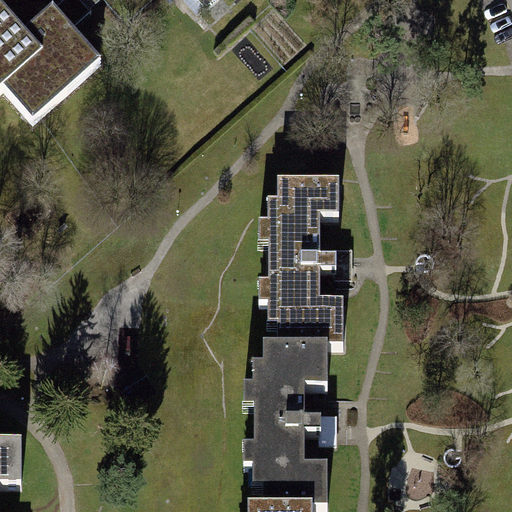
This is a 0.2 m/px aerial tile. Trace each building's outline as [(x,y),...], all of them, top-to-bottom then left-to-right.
[(30,126),(99,66),(73,37),(92,21),(86,15),(74,1),(73,0),(0,0),(0,96),(2,95),(30,126)] [(74,0),(74,1),(86,15),(100,2),(122,28),(153,0),(74,0)] [(192,0),(204,12),(217,0),(192,0)] [(339,217),(339,183),(279,183),(279,200),(268,200),(268,221),(259,221),(259,251),(267,251),(267,283),(260,283),(259,308),(266,308),(266,330),(276,330),(276,343),(328,344),(342,344),(343,304),(318,304),(319,272),(337,272),(337,256),(319,256),(320,217),(339,217)] [(328,388),(328,344),(276,343),(263,343),(263,365),(252,365),(252,386),(243,386),(243,407),(253,407),(253,447),(244,447),(244,470),(253,470),(253,491),(265,491),(265,507),(312,507),(327,508),(327,469),(304,469),(304,433),(320,433),(320,419),(305,419),(305,388),(328,388)] [(0,511),(0,489),(19,490),(19,450),(0,450),(0,511)]
